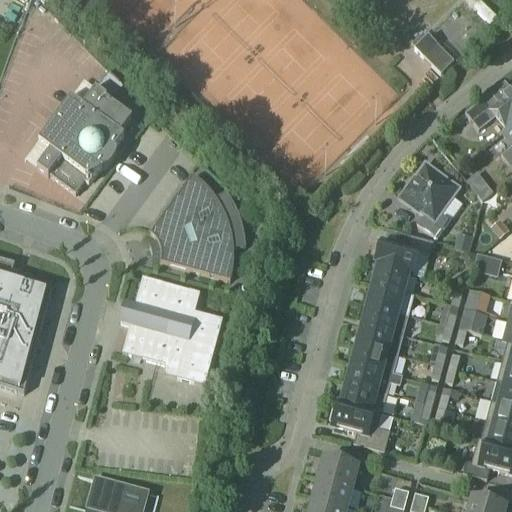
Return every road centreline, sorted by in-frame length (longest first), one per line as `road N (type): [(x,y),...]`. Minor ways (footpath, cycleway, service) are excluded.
road 1 (residential): [(511,56),(358,205),(291,439),(268,471),(257,511)]
road 2 (residential): [(0,220),(87,254),(101,289),(37,511)]
